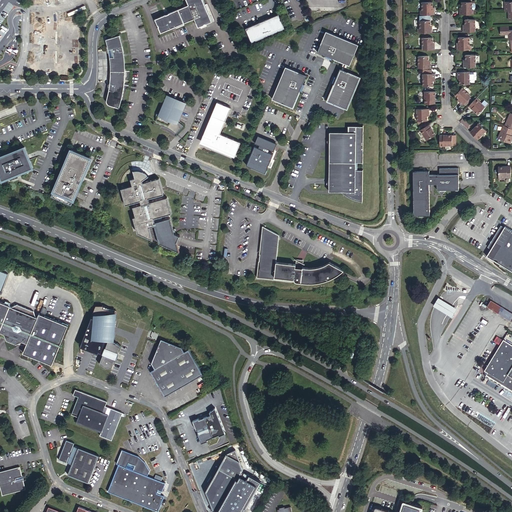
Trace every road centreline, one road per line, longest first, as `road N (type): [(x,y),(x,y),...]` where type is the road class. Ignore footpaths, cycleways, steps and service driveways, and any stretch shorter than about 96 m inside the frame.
road 1 (unclassified): [(201,511),(163,414),(76,377),(55,382),(34,404),(53,475),(126,511)]
road 2 (secondary): [(443,433),(103,252)]
road 3 (unclassified): [(391,315),(240,299),(103,252)]
road 4 (secondary): [(261,343),(511,497)]
road 5 (secondary): [(0,227),(261,343)]
road 6 (unclassified): [(389,0),(389,229)]
road 7 (unclassified): [(272,194),(104,124),(82,88)]
road 8 (unclassified): [(261,343),(242,385),(258,444),(285,470),(340,493)]
road 9 (residential): [(511,153),(487,154),(445,118),(445,12)]
road 10 (residential): [(340,493),(391,315)]
road 11 (unclassified): [(443,433),(416,394),(391,315)]
road 12 (unclassified): [(272,194),(321,76)]
